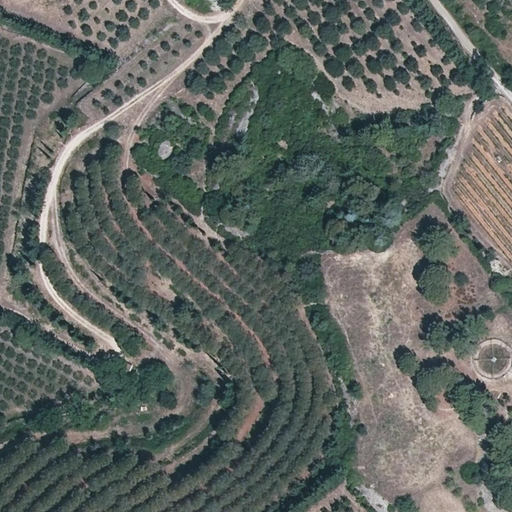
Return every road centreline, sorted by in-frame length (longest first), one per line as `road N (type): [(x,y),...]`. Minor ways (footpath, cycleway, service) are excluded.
road 1 (track): [(245,0),(157,72),(66,172),(89,304),(132,345),(125,414),(80,443),(0,465)]
road 2 (unclassified): [(435,0),(511,95)]
